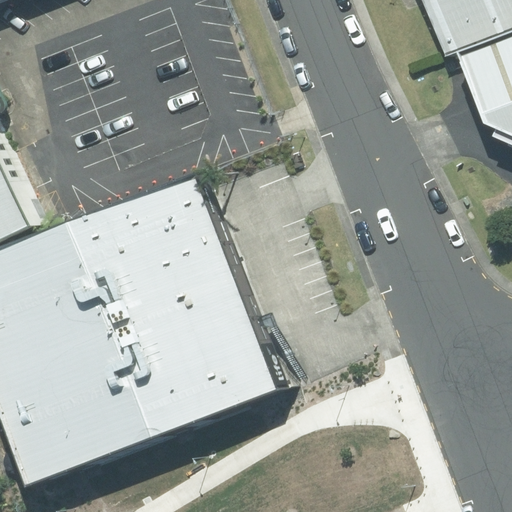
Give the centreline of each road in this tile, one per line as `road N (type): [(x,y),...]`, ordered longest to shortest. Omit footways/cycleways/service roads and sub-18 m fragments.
road 1 (residential): [(455,374),(311,0)]
road 2 (residential): [(508,511),(455,374)]
